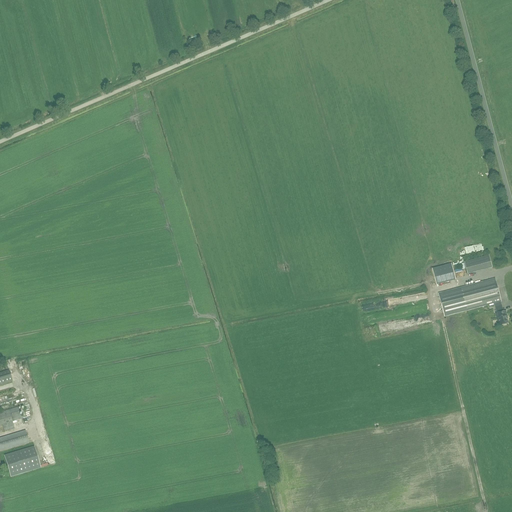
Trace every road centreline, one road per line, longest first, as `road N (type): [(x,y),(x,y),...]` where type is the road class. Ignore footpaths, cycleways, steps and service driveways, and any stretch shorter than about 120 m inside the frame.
road 1 (unclassified): [(0,140),(327,0)]
road 2 (unclassified): [(511,209),(456,0)]
